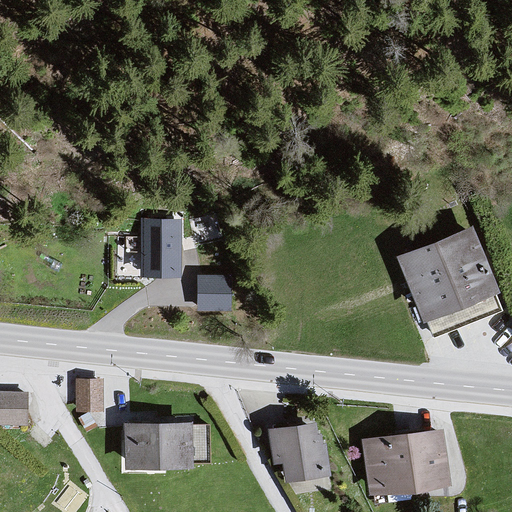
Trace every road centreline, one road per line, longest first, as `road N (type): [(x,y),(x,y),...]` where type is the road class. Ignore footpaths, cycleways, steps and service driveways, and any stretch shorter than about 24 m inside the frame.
road 1 (secondary): [(511,394),(0,339)]
road 2 (unknown): [(22,341),(128,511)]
